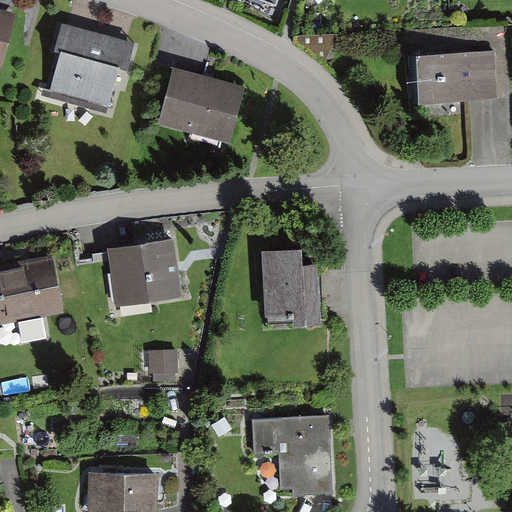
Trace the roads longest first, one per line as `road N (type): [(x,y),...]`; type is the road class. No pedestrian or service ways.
road 1 (residential): [(356,185),(372,511)]
road 2 (residential): [(141,0),(197,19),(305,83),(341,132),(356,185)]
road 3 (residential): [(356,185),(174,197)]
road 4 (residential): [(174,197),(0,229)]
road 5 (residential): [(511,180),(356,185)]
